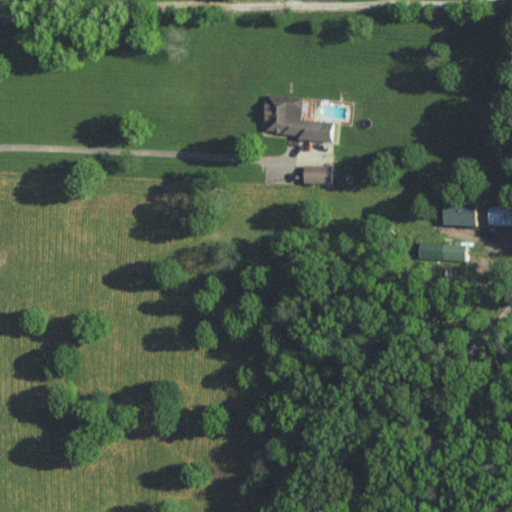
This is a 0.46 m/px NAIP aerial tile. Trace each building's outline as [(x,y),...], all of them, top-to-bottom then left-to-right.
[(303,118),(305,96),(269,93),(265,133),(334,139),(336,121),(303,118)] [(305,182),(333,182),(334,164),(306,164),(305,182)] [(479,225),(480,202),(446,201),(446,224),(479,225)] [(491,225),(511,225),(511,205),(491,205),(491,225)] [(420,258),(467,259),(467,243),(420,242),(420,258)]
